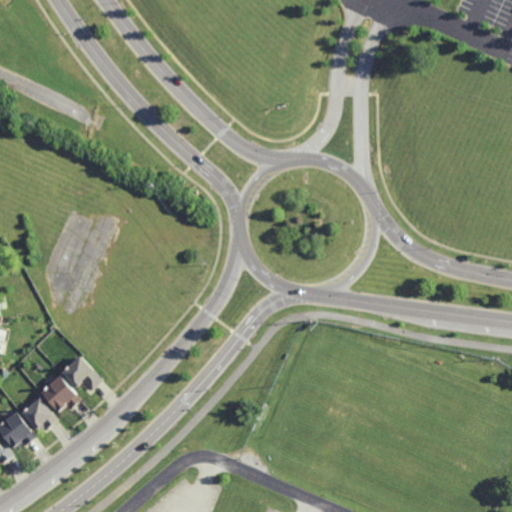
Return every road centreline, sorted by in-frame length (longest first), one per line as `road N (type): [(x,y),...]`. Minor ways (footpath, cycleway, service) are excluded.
road 1 (secondary): [(238,225),(260,271),(300,291),(332,288),(349,275),(375,225),(358,181),(311,156),(265,171),(238,225)]
road 2 (tertiary): [(238,232),(227,275),(200,324),(136,394),(0,502)]
road 3 (tertiary): [(54,511),(153,430),(260,309),(300,291)]
road 4 (secondary): [(58,0),(158,124),(222,183),(238,225)]
road 5 (secondary): [(280,161),(247,150),(207,118),(105,0)]
road 6 (secondary): [(319,291),(511,323)]
road 7 (secondary): [(511,279),(430,258),(372,203)]
